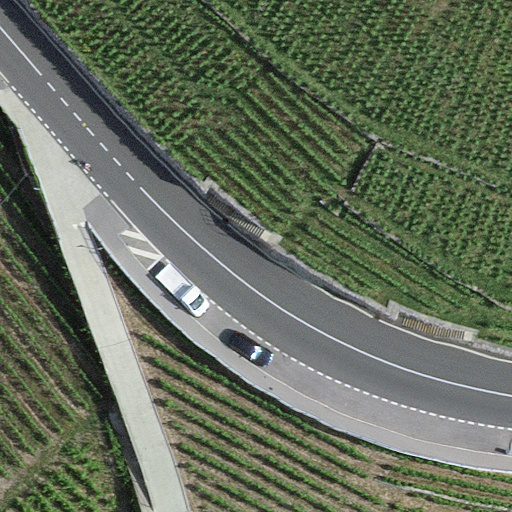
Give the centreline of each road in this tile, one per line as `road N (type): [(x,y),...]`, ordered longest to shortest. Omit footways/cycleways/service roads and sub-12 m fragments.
road 1 (tertiary): [(0,29),(179,227),(257,293),(399,368),(511,397)]
road 2 (track): [(173,511),(71,226),(37,71)]
